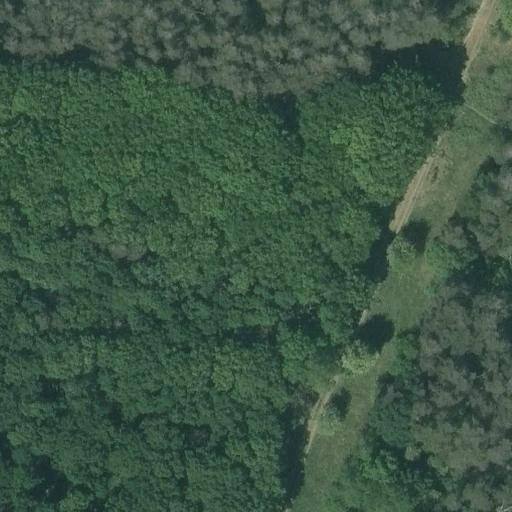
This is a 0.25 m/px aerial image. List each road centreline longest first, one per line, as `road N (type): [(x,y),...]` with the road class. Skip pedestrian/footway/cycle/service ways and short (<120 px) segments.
road 1 (track): [(265,511),(483,0)]
road 2 (track): [(511,117),(447,80),(284,107),(0,58)]
